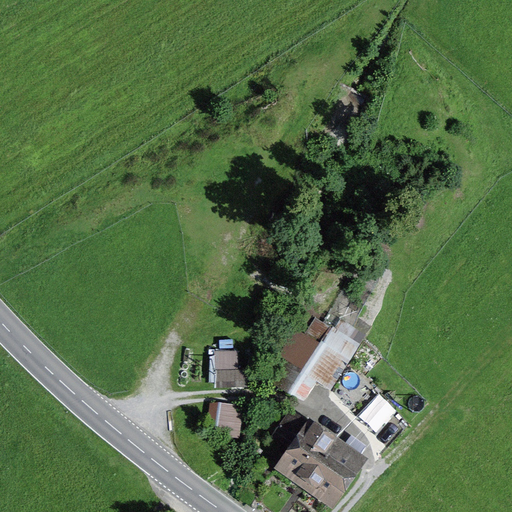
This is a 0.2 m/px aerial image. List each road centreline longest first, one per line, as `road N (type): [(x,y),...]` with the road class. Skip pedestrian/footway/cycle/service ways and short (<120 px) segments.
road 1 (track): [(129,439),(308,97)]
road 2 (secondary): [(224,511),(44,367),(0,319)]
road 3 (track): [(337,511),(511,324)]
